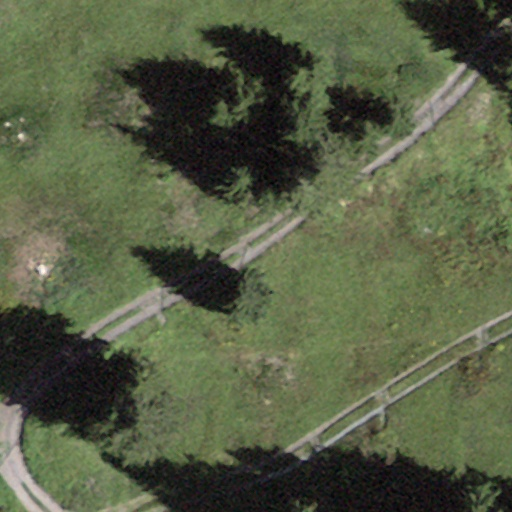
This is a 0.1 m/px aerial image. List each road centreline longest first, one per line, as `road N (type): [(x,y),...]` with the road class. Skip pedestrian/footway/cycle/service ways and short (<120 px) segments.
road 1 (track): [(46,511),(1,446),(1,410),(17,388),(230,250),(421,112),(511,28)]
road 2 (track): [(135,511),(263,472),(511,320)]
